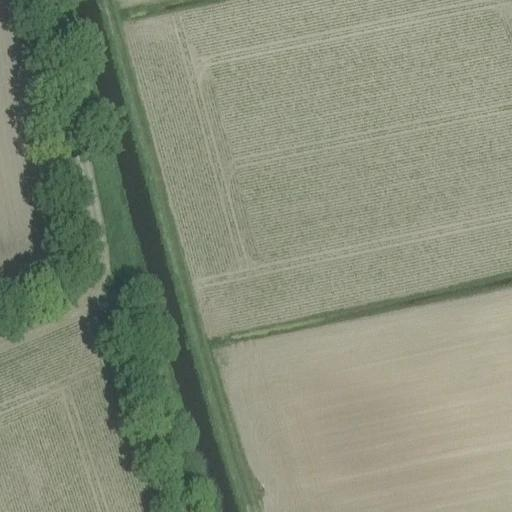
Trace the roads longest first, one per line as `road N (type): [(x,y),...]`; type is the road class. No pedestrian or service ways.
road 1 (track): [(109,0),(252,511)]
road 2 (track): [(48,0),(102,258),(187,511)]
road 3 (track): [(0,341),(86,304),(102,258)]
